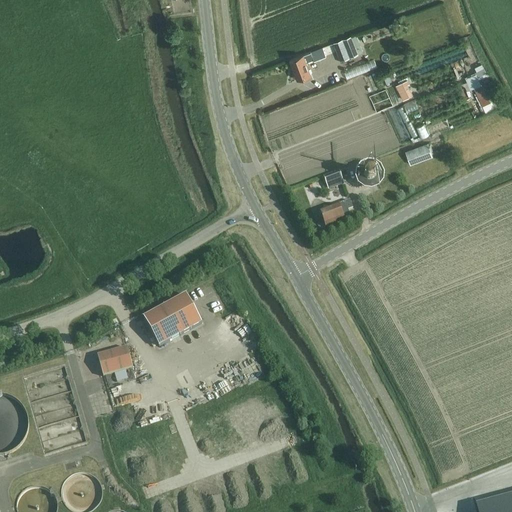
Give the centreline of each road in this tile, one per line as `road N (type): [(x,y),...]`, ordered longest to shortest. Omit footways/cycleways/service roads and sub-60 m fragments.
road 1 (unclassified): [(0,336),(65,316),(254,208)]
road 2 (secondary): [(414,511),(296,277)]
road 3 (tertiary): [(296,277),(511,163)]
road 4 (secondary): [(254,208),(214,90),(204,0)]
